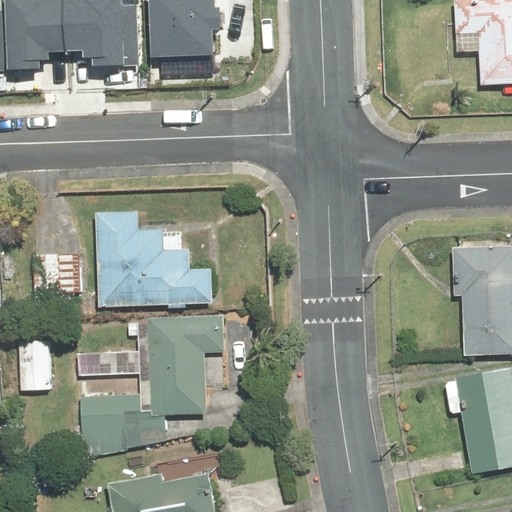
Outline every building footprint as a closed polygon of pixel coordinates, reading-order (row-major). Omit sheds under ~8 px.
[(7,0),(9,68),(46,67),(46,58),(54,58),(54,46),(71,45),(69,0),(7,0)] [(96,66),(133,65),(131,0),(69,0),(71,45),(87,45),(87,57),(95,57),(96,66)] [(155,0),(157,52),(219,51),(219,25),(228,25),(228,5),(222,5),(221,0),(155,0)] [(511,0),(460,0),(461,50),(484,50),(484,83),(511,82),(511,0)] [(103,302),(221,304),(222,265),(189,265),(189,228),(147,227),(148,208),(105,207),(103,302)] [(511,354),(511,239),(457,240),(458,297),(468,297),(469,355),(511,354)] [(37,248),(36,302),(67,303),(67,290),(88,290),(89,249),(37,248)] [(216,414),(215,311),(150,311),(150,388),(83,388),(84,447),(166,447),(166,414),(216,414)] [(57,335),(24,336),(25,392),(58,391),(57,335)] [(511,363),(447,374),(453,412),(466,410),(475,471),(511,465),(511,363)] [(172,469),(112,479),(117,511),(226,511),(220,473),(174,481),(172,469)]
